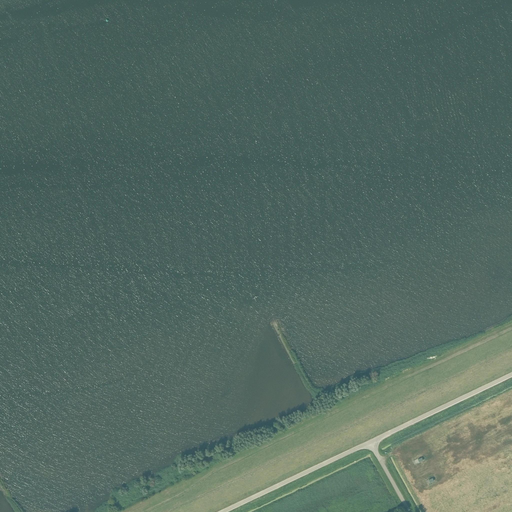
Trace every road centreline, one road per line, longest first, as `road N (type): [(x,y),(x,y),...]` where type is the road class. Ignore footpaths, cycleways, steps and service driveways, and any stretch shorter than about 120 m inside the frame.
road 1 (tertiary): [(222,511),(370,442)]
road 2 (tertiary): [(370,442),(511,374)]
